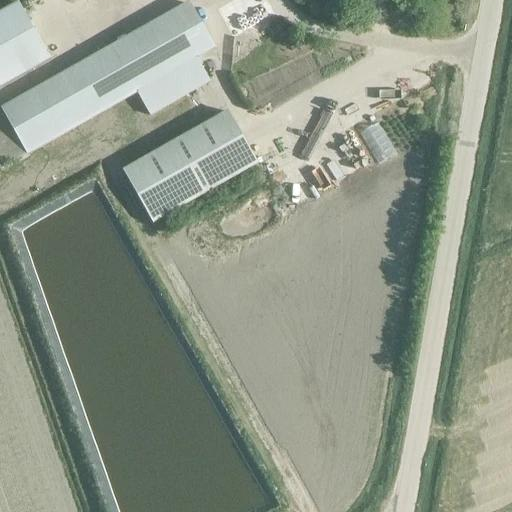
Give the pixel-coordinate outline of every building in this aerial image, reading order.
[(264,0),(231,0),(233,4),(220,11),(233,35),(271,12),(264,0)] [(0,89),(51,60),(19,4),(0,14),(0,89)] [(194,62),(213,51),(187,5),(1,111),(5,116),(25,153),(27,157),(136,95),(149,117),(207,84),(194,62)] [(228,113),(123,173),(153,225),(258,165),(228,113)] [(25,153),(5,116),(0,118),(0,163),(1,166),(25,153)]
